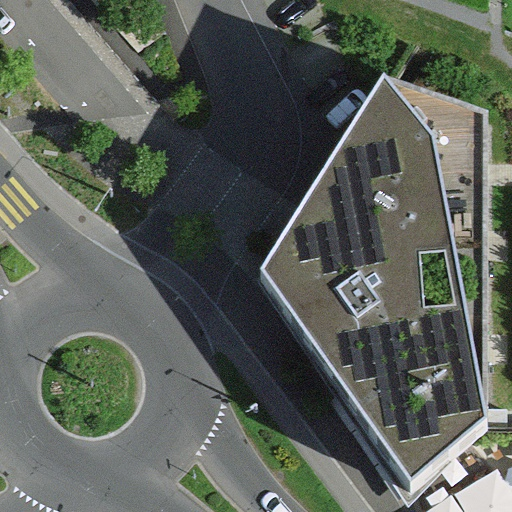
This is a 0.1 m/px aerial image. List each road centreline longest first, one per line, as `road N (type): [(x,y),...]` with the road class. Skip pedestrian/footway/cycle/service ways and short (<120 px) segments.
road 1 (primary): [(119,303),(0,188)]
road 2 (primary): [(183,418),(187,392),(171,342),(119,303)]
road 3 (primary): [(281,511),(183,418)]
road 4 (primary): [(119,303),(93,299),(43,313),(8,351)]
